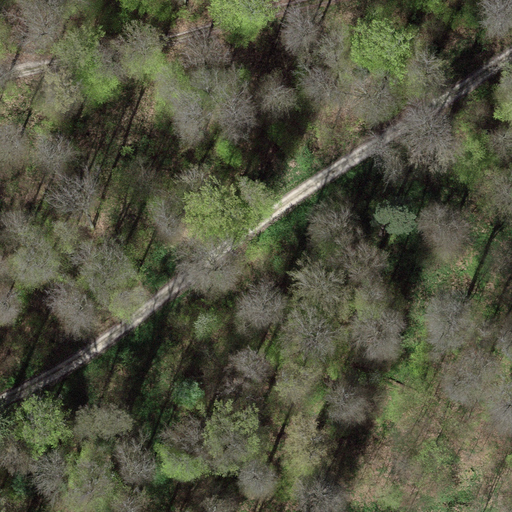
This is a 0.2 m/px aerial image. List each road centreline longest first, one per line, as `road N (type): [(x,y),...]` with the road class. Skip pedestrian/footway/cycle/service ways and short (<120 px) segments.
road 1 (unclassified): [(0,401),(61,371),(511,54)]
road 2 (track): [(0,76),(319,0)]
